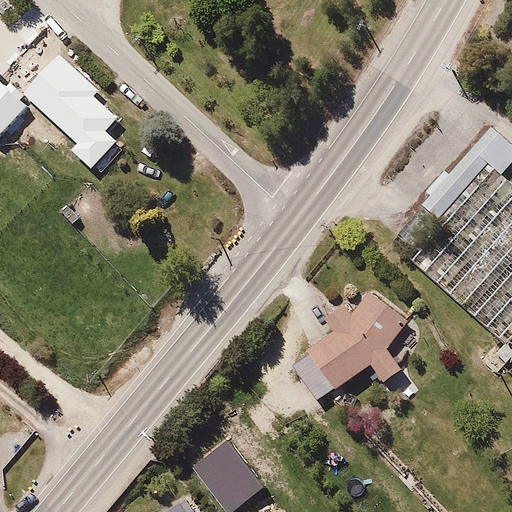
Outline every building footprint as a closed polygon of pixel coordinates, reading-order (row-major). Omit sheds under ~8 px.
[(43,61),(33,51),(10,74),(20,84),(43,61)] [(119,119),(57,64),(28,96),(86,149),(77,158),(94,173),(120,144),(107,132),(119,119)] [(27,105),(0,79),(0,131),(1,132),(27,105)] [(510,143),(480,117),(408,201),(427,217),(473,162),(485,172),(510,143)] [(395,324),(362,288),(337,310),(332,304),(312,322),(319,330),(295,352),(326,386),(355,360),(374,381),(389,367),(370,346),(395,324)] [(188,511),(177,495),(154,511),(188,511)]
